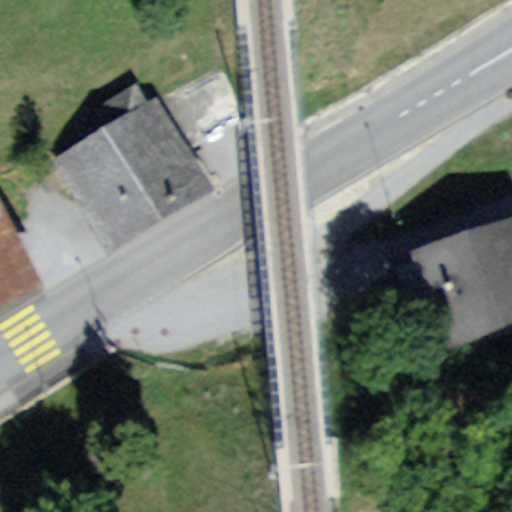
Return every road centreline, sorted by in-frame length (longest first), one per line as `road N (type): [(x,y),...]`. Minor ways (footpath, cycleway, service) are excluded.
road 1 (primary): [(125,281),(511,51)]
road 2 (residential): [(125,281),(192,327),(338,263),(511,203)]
road 3 (primary): [(0,361),(125,281)]
